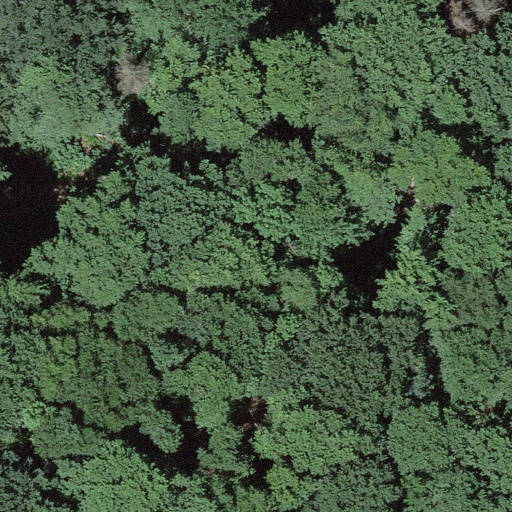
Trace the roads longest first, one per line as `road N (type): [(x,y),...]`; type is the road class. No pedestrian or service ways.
road 1 (track): [(511,185),(219,178),(101,187),(0,206)]
road 2 (track): [(410,511),(511,270)]
